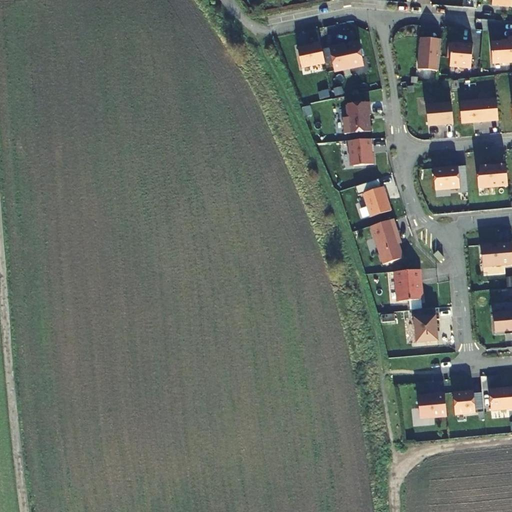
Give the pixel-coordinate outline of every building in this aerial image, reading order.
[(511,8),(511,0),(492,0),(492,7),(511,8)] [(511,54),(511,29),(507,30),(507,33),(490,34),(492,56),(511,54)] [(438,73),(440,41),(420,40),(418,71),(438,73)] [(324,65),(320,44),(312,46),(312,47),(297,50),(301,70),(324,65)] [(344,46),(329,49),(334,73),(363,67),(358,45),(344,48),(344,46)] [(472,46),(451,45),(449,68),(470,70),(472,46)] [(461,126),(498,123),(496,101),(459,104),(461,126)] [(370,123),(367,121),(367,117),(370,117),(369,104),(347,106),(346,107),(347,120),(343,120),(344,136),(371,134),(370,123)] [(453,126),(451,106),(426,108),(428,128),(453,126)] [(372,141),(349,143),(350,166),(353,168),(373,167),(371,150),(373,150),(372,141)] [(479,169),(479,174),(477,177),(478,191),(507,188),(505,165),(496,165),(496,167),(479,169)] [(457,169),(433,171),(434,192),(459,190),(459,195),(467,194),(466,179),(458,180),(457,169)] [(362,196),(369,219),(390,213),(383,189),(362,196)] [(370,228),(382,267),(402,260),(398,246),(394,235),(397,234),(393,221),(370,228)] [(511,266),(511,245),(481,248),(482,269),(511,266)] [(433,257),(439,264),(443,260),(437,253),(433,257)] [(418,272),(396,274),(398,304),(422,302),(420,288),(418,288),(418,283),(419,283),(418,272)] [(439,322),(438,310),(423,312),(424,319),(414,320),(416,345),(437,343),(435,322),(439,322)] [(510,336),(511,335),(511,314),(501,315),(501,313),(490,313),(492,335),(504,334),(509,333),(510,336)] [(511,411),(511,389),(488,392),(490,414),(511,411)] [(473,392),(452,394),(454,416),(474,414),(473,392)] [(429,399),(428,397),(417,398),(419,420),(446,417),(444,395),(433,396),(433,398),(429,399)]
